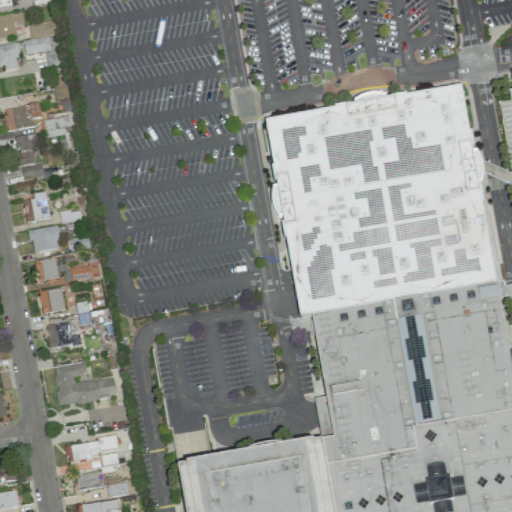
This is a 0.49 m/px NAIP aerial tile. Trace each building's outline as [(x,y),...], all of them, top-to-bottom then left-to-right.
[(0,36),(15,35),(14,23),(22,23),(21,13),(0,15),(0,36)] [(54,37),(54,24),(28,25),(29,38),(54,37)] [(24,56),(50,51),(47,37),(22,42),(24,56)] [(0,66),(3,66),(4,71),(17,69),(15,57),(19,56),(17,44),(0,45),(0,66)] [(47,71),(61,71),(60,55),(46,56),(47,71)] [(495,285),(312,318),(299,319),(264,123),(460,88),(473,166),(495,285)] [(509,92),(511,91),(511,184),(511,179),(497,103),(510,101),(509,92)] [(39,120),(39,106),(4,108),(6,130),(32,129),(32,120),(39,120)] [(70,127),(68,116),(42,121),(45,138),(64,134),(63,128),(70,127)] [(41,164),(33,165),(30,136),(15,138),(20,180),(43,177),(41,164)] [(25,223),(49,218),(44,192),(32,194),(33,199),(21,201),(25,223)] [(32,253),(59,248),(55,226),(28,231),(32,253)] [(58,278),(53,258),(32,263),(36,282),(58,278)] [(99,278),(97,264),(69,268),(71,282),(99,278)] [(333,511),(321,441),(333,439),(312,318),(495,285),(497,293),(511,377),(511,511),(333,511)] [(42,314),(64,310),(60,288),(38,293),(42,314)] [(89,323),(85,302),(75,304),(79,325),(89,323)] [(48,349),(79,345),(77,336),(70,337),(67,323),(45,326),(48,349)] [(112,378),(74,384),(73,377),(86,375),(84,363),(52,368),(58,406),(115,397),(112,378)] [(65,445),(69,471),(86,468),(85,459),(90,459),(91,466),(101,465),(99,452),(117,450),(115,438),(65,445)] [(183,511),(176,467),(321,441),(333,511),(183,511)] [(117,464),(116,454),(100,455),(101,466),(117,464)] [(0,483),(13,481),(10,467),(0,468),(0,483)] [(97,488),(96,473),(75,475),(76,490),(97,488)] [(106,480),(108,497),(127,495),(125,478),(106,480)] [(0,508),(17,507),(16,491),(0,492),(0,508)] [(78,505),(78,511),(118,511),(117,500),(78,505)]
